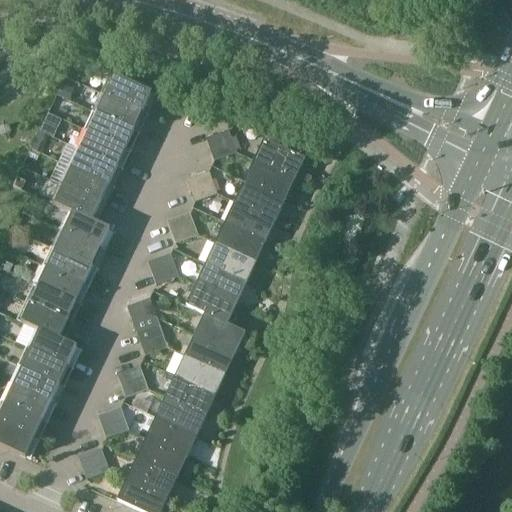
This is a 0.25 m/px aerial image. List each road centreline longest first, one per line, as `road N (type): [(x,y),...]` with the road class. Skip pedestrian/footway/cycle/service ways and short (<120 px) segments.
road 1 (residential): [(39,511),(111,352),(105,327),(205,119)]
road 2 (secondary): [(483,140),(321,511)]
road 3 (secondary): [(370,511),(511,203)]
road 4 (tertiary): [(483,140),(272,47)]
road 5 (tertiary): [(122,0),(272,47)]
